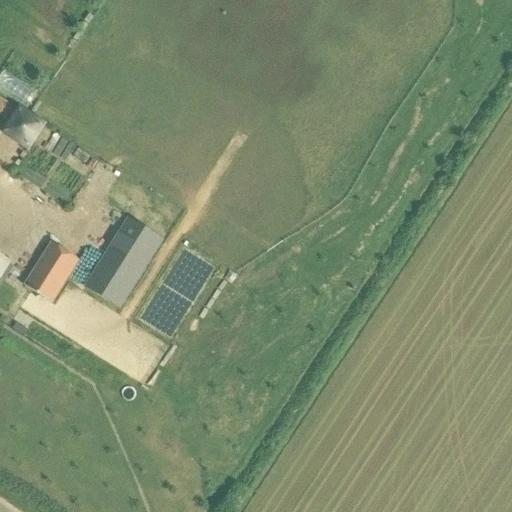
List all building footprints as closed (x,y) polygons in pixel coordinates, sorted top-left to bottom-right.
[(49,171),(57,160),(44,151),(36,162),(49,171)] [(164,190),(189,198),(194,182),(169,173),(164,190)] [(146,207),(157,213),(170,191),(159,185),(146,207)] [(0,209),(15,218),(23,202),(6,193),(0,203),(0,209)] [(157,216),(174,226),(188,203),(171,193),(157,216)] [(133,213),(89,284),(124,306),(168,235),(133,213)] [(48,256),(29,285),(54,301),(83,256),(53,237),(43,253),(48,256)] [(33,323),(3,383),(31,397),(27,406),(66,425),(107,343),(58,319),(51,332),(33,323)]
